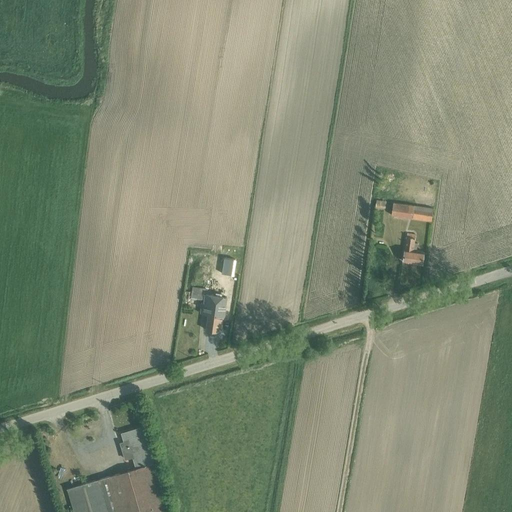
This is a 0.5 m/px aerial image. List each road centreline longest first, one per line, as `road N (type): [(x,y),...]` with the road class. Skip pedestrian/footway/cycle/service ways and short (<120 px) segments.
road 1 (unclassified): [(511,269),(0,428)]
road 2 (track): [(369,313),(338,511)]
